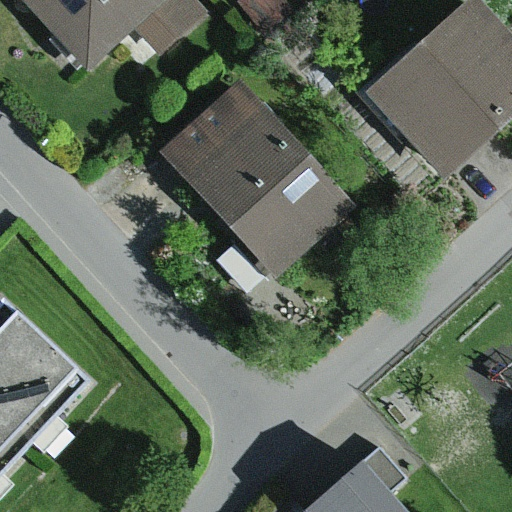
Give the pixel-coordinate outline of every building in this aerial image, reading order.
[(9,0),(70,69),(125,21),(152,52),(201,10),(192,0),(9,0)] [(278,0),(233,0),(260,33),(287,10),(278,0)] [(511,54),(463,0),(455,0),(353,91),(429,177),(511,103),(511,54)] [(232,81),(152,153),(263,276),(342,204),(232,81)] [(0,481),(85,394),(3,311),(0,313),(0,481)] [(374,447),(353,466),(382,497),(403,478),(374,447)] [(353,466),(345,458),(290,510),(291,511),(396,511),(382,497),(353,466)]
